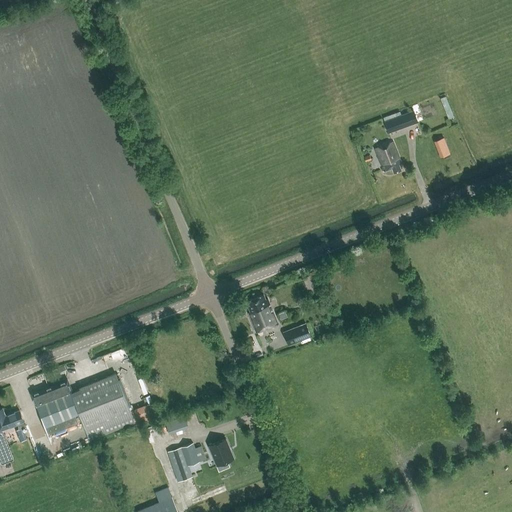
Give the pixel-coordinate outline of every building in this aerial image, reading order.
[(444,105),(448,117),(453,115),(449,104),(444,105)] [(413,111),(384,121),(388,132),(417,122),(413,111)] [(393,143),(377,150),(385,172),(392,169),(394,174),(401,171),(399,166),(402,165),(393,143)] [(255,333),(276,325),(267,301),(264,302),(262,296),(246,302),(250,314),(248,314),(255,333)] [(288,345),(311,336),(306,323),(292,328),(294,334),(285,337),(288,345)] [(78,423),(75,415),(80,413),(90,439),(135,422),(116,373),(79,388),(80,389),(72,393),(37,406),(43,421),(31,425),(35,436),(47,431),(48,435),(78,423)] [(64,383),(63,381),(42,389),(33,392),(34,394),(33,395),(37,406),(72,393),(67,381),(64,383)] [(149,403),(130,410),(135,422),(136,425),(155,417),(149,403)] [(14,460),(2,430),(17,424),(18,426),(24,424),(23,422),(24,421),(20,410),(6,415),(3,408),(0,409),(0,460),(2,464),(14,460)] [(164,421),(168,432),(187,426),(183,414),(164,421)] [(27,439),(22,427),(15,430),(20,441),(27,439)] [(214,459),(219,458),(221,463),(233,458),(226,439),(213,444),(215,448),(211,450),(214,459)] [(178,481),(192,476),(188,465),(206,459),(201,446),(195,448),(193,442),(167,451),(178,481)] [(134,511),(178,511),(172,496),(134,511)]
